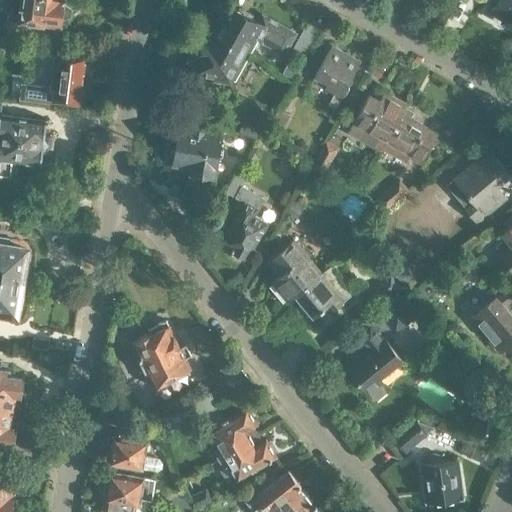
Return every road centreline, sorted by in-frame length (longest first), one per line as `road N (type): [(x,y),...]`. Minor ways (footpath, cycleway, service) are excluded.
road 1 (residential): [(384,511),(106,169)]
road 2 (residential): [(57,511),(106,169)]
road 3 (residential): [(511,98),(339,0)]
road 4 (residential): [(106,169),(144,0)]
